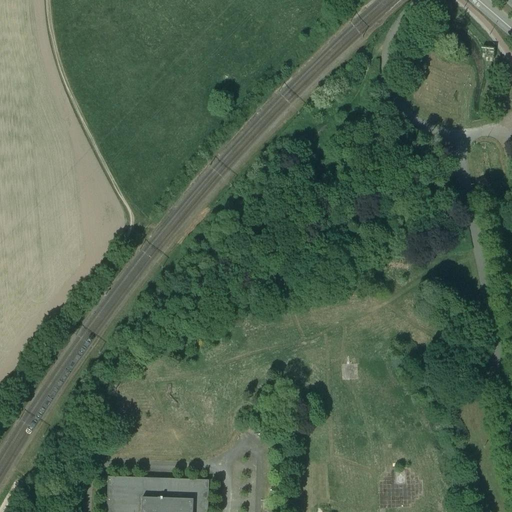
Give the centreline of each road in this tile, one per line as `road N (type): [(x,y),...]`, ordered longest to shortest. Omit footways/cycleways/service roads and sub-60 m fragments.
road 1 (unclassified): [(511,416),(455,137)]
road 2 (unclassified): [(84,511),(84,486),(106,464),(216,466),(252,441),(258,511)]
road 3 (unclassified): [(455,137),(404,112),(388,85),(390,37),(422,0)]
